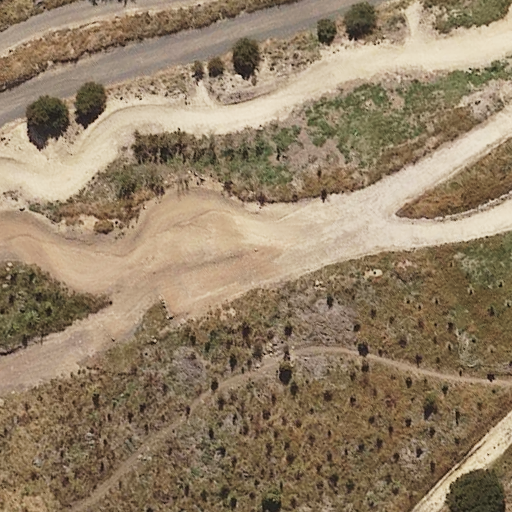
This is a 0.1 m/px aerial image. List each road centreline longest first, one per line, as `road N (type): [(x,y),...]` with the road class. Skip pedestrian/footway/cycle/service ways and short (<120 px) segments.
road 1 (track): [(352,0),(57,85),(0,110)]
road 2 (track): [(146,0),(95,6),(0,40)]
